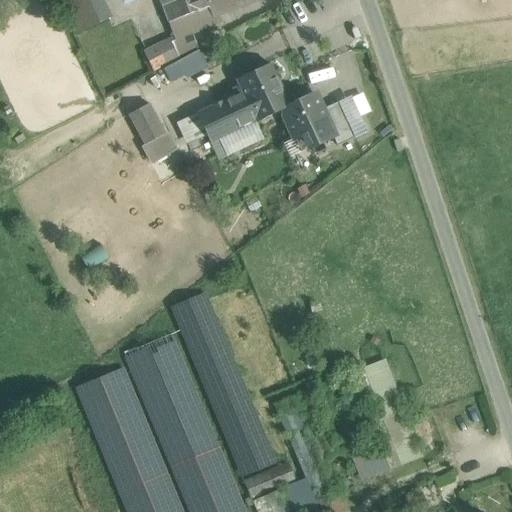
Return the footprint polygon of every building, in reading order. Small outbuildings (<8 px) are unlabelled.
[(109,19),(100,0),(58,0),(75,35),(109,19)] [(160,0),(174,37),(176,42),(193,35),(216,26),(216,25),(221,23),(219,16),(260,0),(160,0)] [(193,35),(176,42),(174,37),(144,52),(154,71),(179,58),(179,56),(198,48),(193,35)] [(198,51),(178,62),(187,78),(207,67),(198,51)] [(270,64),(237,80),(240,86),(232,90),(235,96),(226,100),(240,129),(256,121),(256,122),(282,110),(290,107),(290,106),(270,64)] [(322,110),(315,94),(290,106),(290,107),(282,110),(295,139),(304,135),(310,148),(333,137),(334,137),(322,110)] [(226,100),(197,114),(207,136),(210,142),(211,142),(218,157),(228,152),(221,138),(240,129),(226,100)] [(339,102),(322,110),(334,137),(333,137),(338,146),(356,138),(339,102)] [(165,134),(149,104),(130,115),(145,145),(165,134)] [(197,114),(182,121),(192,142),(207,136),(197,114)] [(145,145),(142,147),(151,163),(174,150),(165,134),(145,145)] [(273,456),(208,300),(174,314),(239,470),(273,456)] [(246,511),(171,335),(124,354),(189,511),(246,511)] [(407,421),(384,363),(365,370),(388,429),(407,421)] [(183,511),(124,370),(76,390),(126,511),(183,511)] [(421,458),(407,421),(388,429),(365,370),(355,374),(392,469),(421,458)] [(345,375),(273,405),(314,502),(338,492),(324,459),(336,454),(331,443),(367,428),(345,375)] [(294,479),(289,465),(245,483),(251,498),(294,479)] [(295,511),(285,488),(252,501),(256,511),(295,511)]
